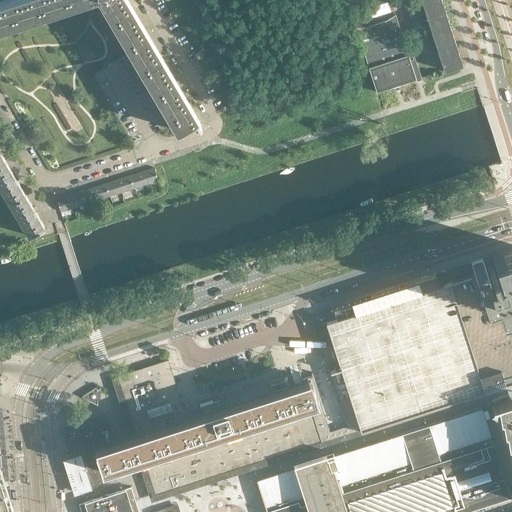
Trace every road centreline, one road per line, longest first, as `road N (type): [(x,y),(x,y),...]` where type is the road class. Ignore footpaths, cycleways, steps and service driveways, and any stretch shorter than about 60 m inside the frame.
road 1 (tertiary): [(511,197),(177,301),(51,353)]
road 2 (tertiary): [(70,371),(510,227)]
road 3 (unclassified): [(0,110),(40,177),(55,182),(216,133),(222,120),(153,0)]
road 4 (tertiary): [(54,511),(46,414),(70,371)]
road 5 (tertiary): [(31,373),(17,420),(25,511)]
